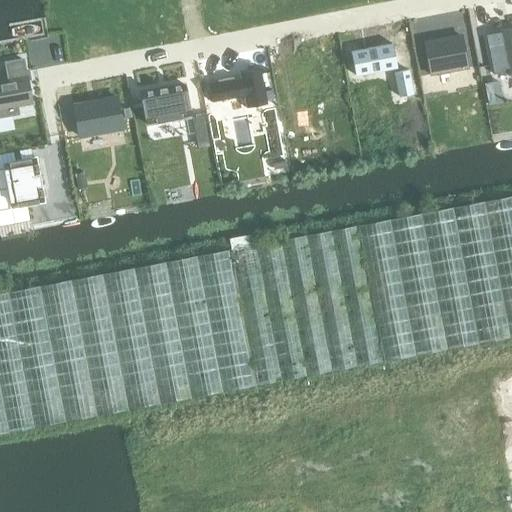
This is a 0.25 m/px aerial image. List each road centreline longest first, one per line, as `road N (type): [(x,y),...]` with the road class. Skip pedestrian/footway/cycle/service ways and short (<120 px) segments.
road 1 (residential): [(196,43),(420,0)]
road 2 (residential): [(42,73),(196,43)]
